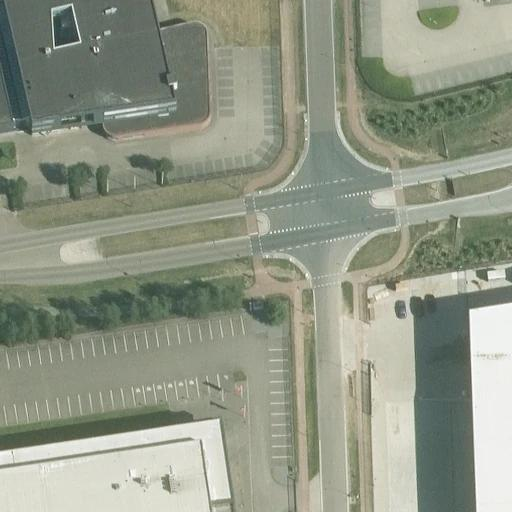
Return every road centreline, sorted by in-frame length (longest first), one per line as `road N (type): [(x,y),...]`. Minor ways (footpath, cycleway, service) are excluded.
road 1 (unclassified): [(327,191),(78,234),(6,260)]
road 2 (unclassified): [(6,260),(76,271),(328,231)]
road 3 (unclassified): [(337,511),(328,231)]
road 4 (unclassified): [(327,191),(320,0)]
road 5 (unclassified): [(511,156),(327,191)]
road 6 (unclassified): [(328,231),(511,197)]
